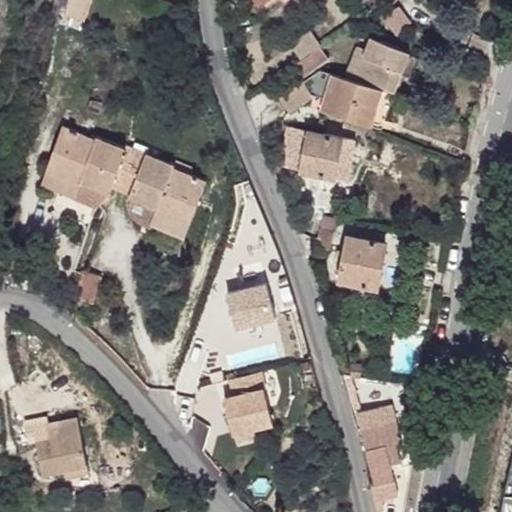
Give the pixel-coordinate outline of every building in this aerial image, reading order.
[(68,0),(65,15),(85,20),(90,0),(68,0)] [(384,19),(394,33),(411,21),(400,7),(384,19)] [(310,30),(291,44),(301,58),(320,44),(310,30)] [(366,50),(355,80),(383,89),(394,92),(410,52),(372,36),(366,50)] [(291,66),(300,79),(329,59),(320,46),(291,66)] [(358,47),(346,77),(355,80),(366,50),(358,47)] [(280,98),(289,113),(316,95),(327,99),(324,110),(371,126),(383,89),(355,80),(346,77),(321,70),(280,98)] [(38,102),(40,89),(33,88),(31,100),(38,102)] [(62,126),(48,166),(82,178),(75,197),(97,205),(110,192),(111,188),(130,195),(129,197),(157,208),(158,206),(192,218),(206,180),(173,167),(174,164),(127,146),(126,148),(96,137),(96,139),(62,126)] [(303,157),(300,170),(348,179),(356,140),(287,127),(285,154),(303,157)] [(48,166),(41,184),(75,197),(82,178),(48,166)] [(151,224),(185,237),(192,218),(158,206),(157,208),(151,224)] [(347,236),(339,280),(379,287),(387,243),(347,236)] [(83,270),(73,297),(92,304),(102,277),(83,270)] [(267,353),(236,362),(241,378),(231,381),(240,416),(280,405),(267,353)] [(351,364),(351,384),(360,384),(361,364),(351,364)] [(392,404),(357,413),(375,485),(371,486),(376,511),(380,511),(384,510),(382,500),(399,496),(391,465),(401,462),(396,443),(402,442),(392,404)] [(37,441),(44,474),(64,470),(88,465),(77,417),(48,423),(51,438),(37,441)] [(88,465),(64,470),(66,478),(90,473),(88,465)]
